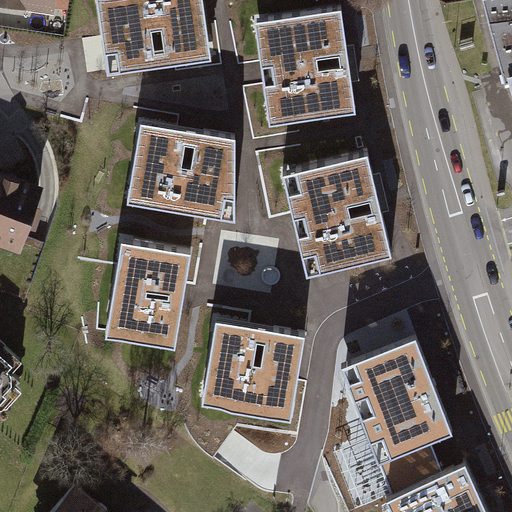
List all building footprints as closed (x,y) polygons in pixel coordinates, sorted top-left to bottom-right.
[(0,0),(0,4),(52,12),(53,0),(0,0)] [(61,0),(62,24),(71,23),(70,0),(61,0)] [(209,55),(201,0),(95,0),(105,69),(209,55)] [(511,0),(482,0),(502,71),(505,83),(510,82),(511,80),(511,0)] [(353,107),(339,3),(252,15),(267,118),(353,107)] [(235,215),(233,135),(138,117),(125,197),(235,215)] [(390,250),(366,149),(281,169),(305,270),(390,250)] [(0,246),(33,256),(54,188),(0,171),(0,246)] [(173,344),(190,249),(119,237),(103,332),(173,344)] [(289,416),(302,333),(214,318),(200,401),(289,416)] [(0,407),(9,407),(23,391),(18,386),(25,378),(16,370),(26,359),(6,342),(8,340),(0,333),(0,407)] [(394,493),(442,472),(429,438),(451,429),(416,334),(340,363),(394,493)] [(487,511),(465,461),(442,472),(394,493),(386,497),(392,511),(487,511)] [(111,511),(86,490),(67,511),(111,511)]
